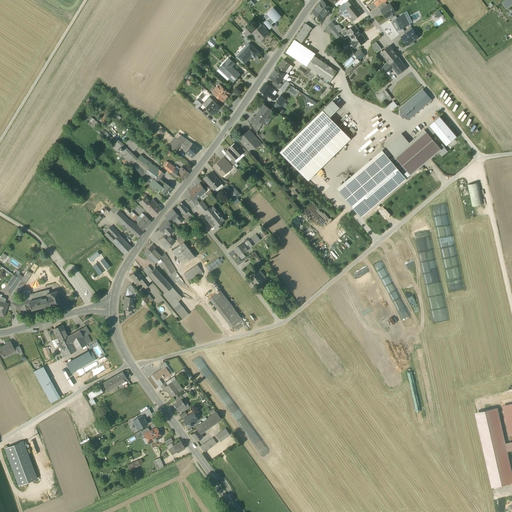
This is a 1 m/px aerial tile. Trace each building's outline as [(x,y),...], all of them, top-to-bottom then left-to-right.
[(339,8),(342,12),(345,10),(353,4),(349,0),(345,3),(339,8)] [(511,0),(505,0),(502,3),(506,9),(511,4),(511,3),(511,0)] [(313,12),(322,19),(330,9),(321,2),(313,12)] [(378,7),(382,12),(386,8),(385,7),(387,6),(385,2),(384,3),(378,7)] [(345,10),(349,14),(354,20),(362,14),(353,4),(345,10)] [(382,12),(386,18),(392,14),(394,12),(392,9),(393,8),(390,4),(387,6),(385,7),(386,8),(382,12)] [(267,14),(271,18),(274,22),(275,22),(276,21),(277,21),(279,19),(279,18),(281,17),(273,8),(267,13),(267,14)] [(397,18),(392,22),(397,31),(402,28),(406,27),(407,26),(410,24),(407,19),(405,20),(401,15),(397,18)] [(264,23),(269,29),(273,27),(271,25),(268,21),(267,20),(264,23)] [(255,31),(262,25),(259,22),(253,28),(255,31)] [(324,29),(329,34),(331,32),(335,29),(336,28),(334,26),(335,25),(332,22),(324,29)] [(305,24),(294,40),(301,45),(312,28),(305,24)] [(253,33),(259,39),(267,32),(262,25),(255,31),(253,33)] [(245,29),(249,34),(252,32),(247,26),(244,28),(245,29)] [(348,34),(349,36),(358,30),(355,26),(347,31),(346,31),(348,34)] [(338,33),(335,29),(331,32),(337,39),(340,36),(338,33)] [(402,37),(407,45),(408,45),(413,41),(418,37),(412,29),(405,35),(402,37)] [(358,30),(349,36),(352,41),(350,42),(352,45),(354,49),(365,41),(358,30)] [(251,41),(247,37),(245,36),(243,39),(248,44),(249,43),(251,41)] [(211,39),(207,42),(213,48),(216,44),(211,39)] [(303,64),(307,66),(314,56),(315,54),(301,45),(294,40),(286,53),(303,64)] [(371,46),(377,53),(381,49),(376,42),(373,45),(371,46)] [(236,57),(244,64),(252,55),(254,58),(259,53),(249,43),(248,44),(236,57)] [(388,63),(389,64),(398,57),(390,46),(380,53),(388,63)] [(354,54),(359,60),(364,56),(360,50),(354,54)] [(337,72),(314,56),(307,66),(308,67),(311,70),(318,74),(325,78),(328,81),(330,82),(337,72)] [(406,68),(398,57),(389,64),(392,68),(397,75),(406,68)] [(229,79),(233,82),(238,77),(237,76),(239,74),(232,67),(235,63),(229,58),(220,68),(230,77),(229,79)] [(285,72),(290,65),(290,64),(284,60),(283,60),(284,60),(278,67),(285,72)] [(383,67),(387,72),(392,68),(389,64),(388,63),(383,67)] [(350,65),(344,71),(348,74),(353,69),(350,65)] [(286,73),(285,72),(278,67),(277,67),(269,78),(273,81),(278,85),(279,83),(283,78),(285,80),(285,79),(286,79),(289,75),(286,73)] [(228,80),(229,79),(230,77),(220,68),(217,71),(228,80)] [(323,81),(320,79),(318,82),(329,89),(330,86),(327,84),(323,81)] [(271,84),(279,89),(282,85),(279,83),(278,85),(273,81),(271,84)] [(219,85),(216,88),(226,98),(230,94),(226,91),(226,90),(224,88),(223,88),(219,84),(219,85)] [(260,91),(271,99),(273,95),(271,94),(274,90),(265,84),(260,91)] [(223,101),(226,98),(216,88),(213,92),(217,96),(217,97),(219,98),(223,101)] [(393,100),(389,95),(385,99),(382,96),(387,92),(385,90),(378,96),(382,102),(385,100),(388,103),(393,100)] [(402,112),(400,114),(403,118),(405,116),(408,119),(431,100),(423,90),(400,109),(402,112)] [(276,102),(282,106),(284,103),(286,100),(280,96),(276,102)] [(205,105),(208,107),(213,101),(210,97),(204,104),(205,105)] [(220,107),(213,101),(208,107),(207,109),(213,114),(220,107)] [(332,101),(323,110),(329,117),(339,107),(332,101)] [(279,111),(282,106),(276,102),(273,107),(279,111)] [(261,121),(263,123),(267,117),(267,118),(268,117),(272,111),(264,105),(255,117),(255,118),(261,121)] [(299,172),(342,130),(329,117),(323,110),(280,152),(299,172)] [(254,122),(258,125),(261,121),(255,118),(255,117),(253,116),(251,120),(254,122)] [(93,117),(89,120),(96,128),(99,125),(93,117)] [(271,119),(268,117),(267,118),(263,123),(263,124),(266,126),(271,119)] [(436,132),(446,145),(456,137),(439,117),(430,125),(436,132)] [(251,126),(257,133),(260,128),(253,123),(251,126)] [(425,130),(430,137),(436,132),(430,125),(425,130)] [(342,130),(299,172),(308,181),(351,138),(342,130)] [(396,159),(407,171),(410,175),(438,152),(441,149),(439,146),(430,137),(425,130),(409,143),(402,134),(386,147),(396,159)] [(239,139),(248,149),(253,145),(254,145),(257,143),(260,146),(261,144),(255,137),(253,138),(248,132),(239,139)] [(255,137),(261,144),(264,142),(257,134),(255,137)] [(172,147),(176,151),(182,142),(185,139),(181,135),(172,147)] [(123,142),(127,146),(133,140),(128,136),(123,142)] [(186,145),(189,148),(192,144),(185,139),(182,142),(186,145)] [(138,145),(133,140),(127,146),(133,151),(138,145)] [(111,146),(119,153),(124,148),(116,141),(111,146)] [(235,143),(230,147),(239,157),(243,153),(243,152),(241,150),(235,143)] [(185,153),(191,158),(191,157),(198,149),(192,144),(189,148),(186,152),(185,153)] [(234,161),(239,157),(230,147),(226,152),(227,154),(232,159),(234,161)] [(136,160),(124,148),(119,153),(138,173),(143,167),(136,160)] [(336,189),(344,198),(390,159),(382,150),(336,189)] [(140,155),(136,160),(143,167),(147,161),(140,155)] [(406,178),(410,175),(407,171),(403,175),(390,159),(344,198),(361,218),(406,179),(406,178)] [(214,166),(222,175),(225,173),(224,172),(228,168),(229,170),(231,167),(227,162),(224,164),(221,160),(214,166)] [(163,173),(147,161),(143,167),(138,173),(147,182),(154,188),(157,184),(155,183),(163,173)] [(165,168),(171,173),(173,169),(174,169),(175,168),(169,163),(165,168)] [(180,172),(179,173),(177,176),(182,181),(188,173),(181,167),(179,171),(178,171),(180,172)] [(176,177),(177,176),(179,173),(174,169),(173,169),(171,173),(176,177)] [(204,179),(213,189),(221,183),(212,173),(208,176),(208,175),(204,179)] [(144,185),(154,196),(157,192),(154,188),(147,182),(144,185)] [(159,190),(166,196),(172,188),(165,183),(161,188),(157,184),(154,188),(157,192),(158,193),(159,190)] [(192,196),(195,200),(206,191),(203,188),(200,183),(189,192),(192,196)] [(223,186),(221,183),(213,189),(216,192),(223,186)] [(468,185),(472,207),(483,205),(478,183),(468,185)] [(232,191),(237,196),(240,194),(234,187),(231,189),(232,191)] [(295,189),(290,193),(295,199),(300,195),(295,189)] [(227,196),(232,201),(237,197),(237,196),(232,191),(227,196)] [(190,200),(195,206),(197,205),(198,204),(195,200),(192,196),(189,198),(190,200)] [(139,203),(144,208),(149,203),(144,198),(139,203)] [(153,200),(149,203),(144,208),(153,217),(161,209),(153,200)] [(197,205),(202,212),(204,211),(207,208),(202,201),(199,204),(198,204),(197,205)] [(184,219),(185,218),(189,215),(187,212),(188,211),(186,207),(185,208),(181,203),(176,207),(183,215),(182,216),(184,219)] [(313,203),(305,210),(312,216),(316,212),(315,211),(318,208),(313,203)] [(110,211),(114,215),(118,210),(121,208),(117,204),(110,211)] [(215,226),(217,228),(221,225),(220,224),(225,220),(221,216),(220,217),(215,211),(216,210),(213,206),(208,210),(207,208),(204,211),(206,214),(205,214),(207,217),(206,217),(212,224),(214,226),(215,226)] [(166,219),(171,224),(175,220),(178,224),(182,220),(172,209),(169,212),(164,217),(166,219)] [(123,232),(127,227),(131,223),(118,210),(114,215),(120,221),(116,225),(123,232)] [(144,215),(141,218),(139,221),(137,224),(143,231),(151,221),(144,215)] [(159,240),(166,249),(175,242),(175,241),(171,237),(175,233),(169,226),(171,224),(166,219),(163,221),(164,222),(159,227),(160,229),(162,231),(165,235),(159,240)] [(132,222),(131,223),(127,227),(138,237),(143,232),(142,231),(132,222)] [(259,225),(254,229),(258,234),(263,230),(259,225)] [(105,235),(112,242),(119,235),(112,228),(110,227),(108,229),(108,231),(109,232),(105,235)] [(131,248),(119,235),(112,242),(124,254),(131,248)] [(243,243),(234,249),(239,256),(243,253),(248,250),(248,249),(259,240),(256,235),(252,238),(252,237),(246,242),(246,243),(244,244),(243,243)] [(183,242),(184,241),(181,236),(176,240),(180,245),(183,242)] [(194,257),(186,246),(183,242),(180,245),(178,246),(172,251),(183,266),(194,257)] [(144,253),(154,264),(157,262),(159,259),(162,256),(162,255),(152,245),(144,253)] [(99,255),(97,252),(88,258),(90,262),(99,255)] [(254,265),(260,261),(254,252),(248,257),(254,265)] [(161,262),(169,275),(171,274),(176,271),(165,253),(162,255),(162,256),(159,259),(161,262)] [(107,270),(110,267),(103,258),(100,261),(107,270)] [(102,273),(96,264),(92,266),(99,275),(102,273)] [(183,274),(187,280),(197,273),(201,270),(197,265),(183,274)] [(148,275),(152,271),(148,266),(143,270),(147,276),(148,275)] [(165,293),(165,294),(172,287),(155,269),(152,271),(148,275),(165,293)] [(138,281),(140,279),(142,278),(140,276),(136,270),(130,276),(136,283),(138,281)] [(28,271),(17,286),(21,288),(31,273),(28,271)] [(199,276),(197,273),(187,280),(190,282),(199,276)] [(251,278),(257,286),(266,278),(265,276),(263,278),(258,273),(251,278)] [(9,288),(14,290),(23,277),(20,274),(17,278),(16,277),(9,288)] [(12,293),(14,290),(9,288),(16,277),(13,275),(5,288),(12,293)] [(142,275),(140,276),(142,278),(140,279),(143,282),(141,284),(145,289),(150,285),(148,282),(145,278),(142,275)] [(132,295),(135,295),(137,293),(131,285),(127,288),(132,295)] [(174,290),(172,287),(165,294),(167,296),(168,296),(174,290)] [(130,297),(134,298),(135,295),(132,295),(127,288),(125,296),(130,297)] [(25,297),(26,299),(28,299),(31,298),(30,294),(29,290),(22,292),(24,298),(25,297)] [(176,292),(174,290),(168,296),(170,298),(176,292)] [(209,299),(231,328),(242,319),(220,290),(209,299)] [(56,291),(47,294),(31,298),(28,299),(30,307),(31,310),(52,304),(53,306),(60,304),(60,303),(61,303),(60,299),(59,299),(56,291)] [(163,295),(169,303),(175,298),(178,294),(176,292),(170,298),(168,296),(167,296),(165,294),(165,293),(163,295)] [(0,315),(4,317),(8,304),(4,302),(5,300),(5,298),(1,297),(2,295),(0,294),(0,315)] [(20,309),(30,307),(28,299),(26,299),(16,302),(14,299),(11,294),(8,299),(15,310),(20,309)] [(143,300),(147,305),(153,300),(149,295),(143,300)] [(123,310),(132,311),(134,299),(130,299),(130,297),(125,296),(123,310)] [(188,314),(178,301),(175,298),(169,303),(182,319),(188,314)] [(20,309),(22,315),(31,312),(31,310),(30,307),(20,309)] [(53,330),(57,338),(59,341),(67,337),(62,325),(53,330)] [(79,330),(83,337),(87,335),(90,333),(86,326),(79,330)] [(73,343),(76,350),(91,342),(87,335),(83,337),(79,330),(68,336),(72,343),(73,343)] [(58,346),(60,351),(67,348),(68,348),(69,348),(72,353),(76,350),(73,343),(72,343),(68,336),(67,337),(59,341),(57,338),(54,339),(58,346)] [(0,348),(0,350),(3,356),(10,352),(11,353),(15,351),(14,349),(11,341),(6,344),(7,345),(0,348)] [(63,357),(72,353),(69,348),(68,348),(67,348),(60,351),(63,357)] [(67,365),(71,373),(96,360),(91,351),(67,365)] [(309,388),(288,356),(283,359),(305,391),(309,388)] [(33,371),(41,385),(50,380),(43,366),(33,371)] [(153,375),(156,380),(159,378),(162,376),(162,377),(164,379),(170,374),(165,367),(165,366),(161,369),(153,375)] [(103,383),(108,391),(128,380),(127,379),(124,374),(122,372),(103,383)] [(151,376),(159,387),(160,386),(163,384),(162,384),(159,378),(156,380),(153,375),(151,376)] [(52,384),(50,380),(41,385),(43,390),(52,384)] [(166,390),(171,397),(179,392),(175,387),(172,382),(168,385),(162,389),(164,391),(166,390)] [(60,398),(52,384),(43,390),(51,403),(60,398)] [(93,391),(88,394),(87,395),(90,400),(93,399),(93,398),(103,392),(100,387),(93,391)] [(178,410),(179,410),(185,405),(183,402),(181,400),(181,399),(176,402),(174,404),(178,410)] [(511,434),(511,403),(503,406),(509,436),(511,434)] [(497,408),(477,413),(493,487),(511,482),(511,476),(507,452),(505,444),(497,408)] [(141,413),(142,416),(143,415),(144,418),(151,414),(149,409),(141,413)] [(329,447),(333,444),(310,411),(306,413),(329,447)] [(197,430),(199,433),(204,430),(204,431),(221,419),(216,412),(195,428),(197,430)] [(189,428),(191,426),(190,425),(192,423),(198,419),(195,415),(193,413),(188,416),(184,419),(185,420),(183,421),(184,423),(183,423),(184,424),(185,425),(186,426),(187,427),(188,427),(189,428)] [(138,429),(147,424),(146,421),(144,418),(143,415),(142,416),(133,421),(138,429)] [(141,431),(143,435),(145,434),(150,432),(148,427),(141,431)] [(150,440),(150,442),(154,440),(154,441),(155,441),(158,440),(157,439),(157,438),(160,437),(160,436),(158,431),(157,432),(155,429),(150,432),(145,434),(146,436),(146,437),(147,439),(150,440)] [(215,435),(218,440),(222,437),(228,433),(225,429),(215,435)] [(191,435),(196,442),(202,437),(199,433),(197,430),(191,435)] [(222,437),(218,440),(220,442),(229,435),(228,433),(222,437)] [(200,447),(204,453),(217,443),(212,438),(200,447)] [(4,448),(18,486),(37,479),(23,441),(4,448)] [(173,446),(173,447),(177,452),(177,453),(185,448),(181,441),(173,446)] [(363,482),(341,453),(336,456),(359,485),(363,482)] [(153,461),(157,469),(163,465),(160,458),(153,461)] [(127,466),(129,470),(140,465),(140,464),(142,463),(141,459),(127,466)]
